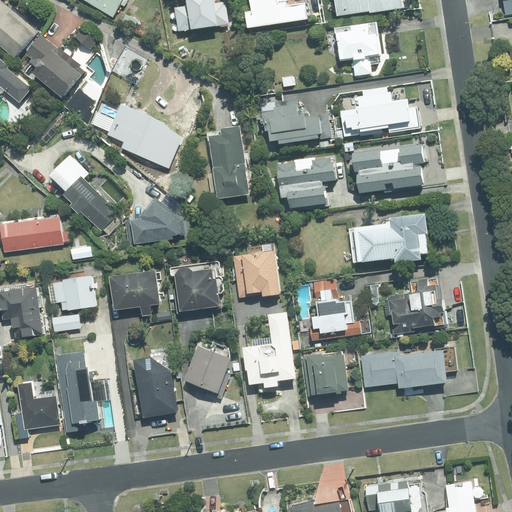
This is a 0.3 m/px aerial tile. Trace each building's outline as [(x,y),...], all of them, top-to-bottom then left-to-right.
[(29,51),(36,42),(32,39),(39,31),(2,0),(0,0),(0,41),(18,56),(25,48),(29,51)] [(88,0),(115,16),(124,0),(88,0)] [(178,6),(181,30),(231,22),(227,1),(219,2),(218,0),(192,0),(193,4),(178,6)] [(251,27),(312,18),(309,2),(290,5),(289,1),(282,2),(281,0),(254,0),(256,10),(249,11),(251,27)] [(375,13),(406,8),(404,0),(339,0),(342,15),(374,10),(375,13)] [(139,20),(129,13),(123,21),(134,28),(139,20)] [(356,75),(374,73),(371,57),(384,55),(380,21),(337,27),(342,61),(354,59),(356,75)] [(92,48),(100,38),(86,26),(77,36),(92,48)] [(29,51),(27,53),(33,58),(31,61),(39,67),(35,72),(64,97),(86,71),(43,34),(36,42),(29,51)] [(151,59),(127,45),(113,71),(137,84),(151,59)] [(11,67),(13,64),(0,53),(0,82),(22,102),(35,87),(11,67)] [(285,86),(296,84),(294,75),(283,77),(285,86)] [(390,92),(389,88),(365,91),(365,96),(363,96),(365,108),(343,111),(346,136),(384,131),(384,128),(391,127),(392,132),(423,128),(420,107),(414,108),(413,98),(397,100),(395,91),(390,92)] [(148,113),(151,104),(132,95),(128,105),(123,102),(110,134),(126,141),(123,147),(171,168),(183,139),(165,120),(148,113)] [(299,102),(299,99),(263,104),(263,111),(261,111),(263,133),(271,131),(273,145),(315,139),(315,144),(320,143),(321,147),(330,146),(329,140),(328,140),(327,137),(334,136),(331,112),(310,115),(309,113),(302,114),(301,102),(299,102)] [(254,193),(245,124),(225,126),(226,130),(209,132),(211,149),(215,148),(219,172),(211,173),(213,190),(221,190),(222,197),(254,193)] [(371,200),(421,194),(417,169),(423,168),(421,154),(415,154),(413,137),(388,140),(390,153),(385,154),(387,168),(367,171),(371,200)] [(123,211),(88,176),(91,172),(74,155),(55,174),(71,189),(67,193),(104,230),(123,211)] [(334,157),(278,165),(283,198),(291,197),(292,207),(328,202),(325,182),(338,180),(334,157)] [(186,219),(156,197),(142,216),(146,218),(128,221),(132,245),(176,239),(175,234),(184,233),(182,223),(186,219)] [(400,262),(426,258),(426,254),(432,253),(430,233),(433,233),(431,212),(394,217),(395,223),(357,228),(362,262),(399,257),(400,262)] [(64,231),(63,216),(3,224),(6,251),(66,243),(66,241),(72,240),(71,230),(64,231)] [(280,292),(274,249),(234,255),(239,297),(257,295),(280,292)] [(179,313),(225,307),(221,278),(219,278),(217,267),(198,270),(192,266),(184,267),(179,273),(181,283),(176,289),(179,313)] [(156,313),(155,304),(166,302),(161,268),(115,275),(119,309),(145,305),(146,315),(156,313)] [(98,306),(93,275),(54,281),(57,302),(63,301),(65,311),(98,306)] [(396,333),(450,325),(447,311),(448,311),(447,297),(445,297),(442,275),(409,279),(412,297),(391,300),(396,333)] [(315,340),(365,333),(363,320),(355,321),(351,299),(342,300),(338,277),(317,281),(322,315),(316,316),(318,326),(313,327),(315,340)] [(46,334),(40,286),(3,291),(2,285),(0,285),(0,311),(5,311),(6,319),(16,318),(18,337),(46,334)] [(254,383),(301,377),(293,310),(273,313),(277,342),(245,346),(248,370),(252,369),(254,383)] [(81,313),(54,317),(56,331),(83,327),(81,313)] [(112,343),(109,319),(87,321),(90,346),(112,343)] [(223,392),(236,357),(202,344),(189,379),(223,392)] [(403,387),(452,381),(448,349),(404,354),(404,350),(363,356),(367,386),(402,382),(403,387)] [(311,396),(346,392),(346,390),(353,389),(349,353),(327,356),(327,353),(305,356),(311,396)] [(176,370),(156,355),(138,358),(147,416),(182,412),(176,370)] [(77,409),(107,403),(102,375),(100,376),(98,365),(79,369),(79,374),(71,376),(74,391),(63,393),(67,410),(77,408),(77,409)] [(27,429),(63,424),(59,394),(38,398),(35,381),(21,383),(27,429)] [(417,511),(413,479),(367,486),(370,510),(383,508),(383,511),(417,511)] [(477,503),(473,480),(447,484),(450,507),(447,507),(448,510),(436,511),(479,511),(479,503),(477,503)] [(347,511),(345,501),(319,507),(318,500),(292,506),(293,511),(347,511)]
